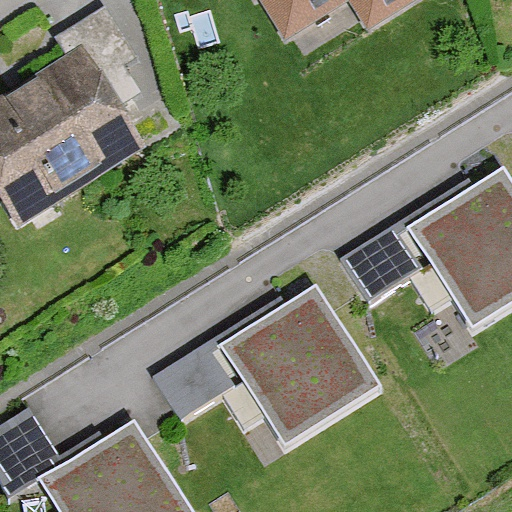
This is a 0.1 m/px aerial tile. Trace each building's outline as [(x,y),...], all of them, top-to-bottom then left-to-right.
[(271,0),(290,30),(338,0),(359,0),(372,20),(403,0),(271,0)] [(0,183),(21,218),(135,147),(113,112),(134,99),(116,71),(136,59),(106,13),(59,41),(75,66),(0,112),(0,183)] [(342,261),(371,306),(424,273),(402,237),(420,226),(478,319),(511,297),(511,180),(506,171),(475,189),(470,181),(342,261)] [(154,378),(183,424),(236,391),(214,355),(232,344),(290,437),(377,383),(318,288),(288,307),(282,298),(154,378)] [(0,428),(0,477),(6,493),(53,464),(58,472),(49,477),(70,511),(191,511),(136,423),(106,442),(101,433),(61,458),(31,410),(0,428)]
